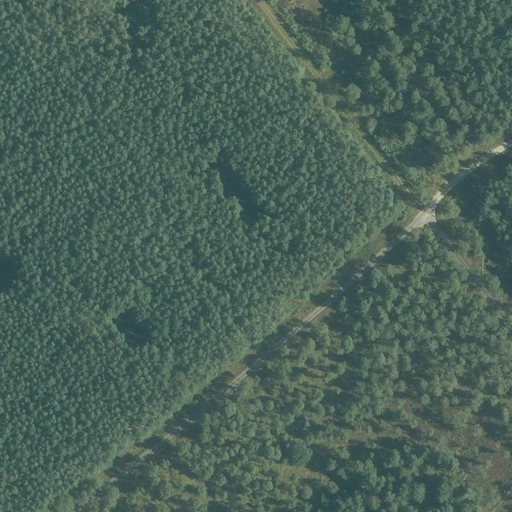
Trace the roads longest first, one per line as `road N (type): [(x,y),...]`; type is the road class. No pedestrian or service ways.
road 1 (unclassified): [(72,511),(295,329),(424,208)]
road 2 (unclassified): [(511,323),(424,208)]
